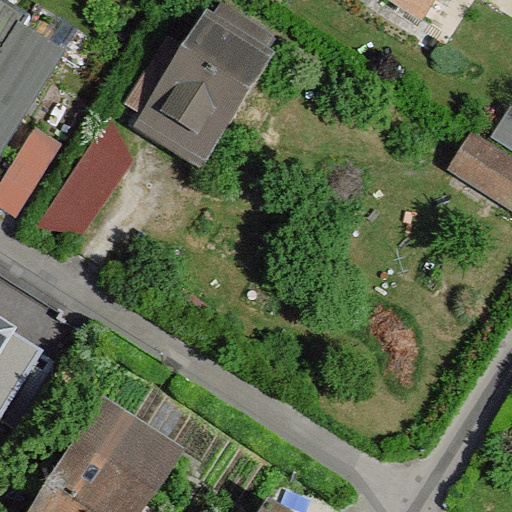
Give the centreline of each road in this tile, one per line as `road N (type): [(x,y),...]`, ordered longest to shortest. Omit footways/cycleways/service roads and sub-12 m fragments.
road 1 (residential): [(418,503),(0,240)]
road 2 (residential): [(511,356),(418,503)]
